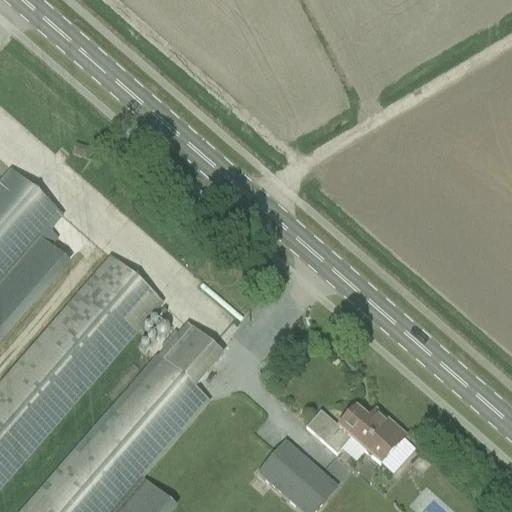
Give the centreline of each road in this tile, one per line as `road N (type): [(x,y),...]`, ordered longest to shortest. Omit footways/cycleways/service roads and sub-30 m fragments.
road 1 (primary): [(511,428),(21,0)]
road 2 (track): [(511,41),(302,165),(256,205)]
